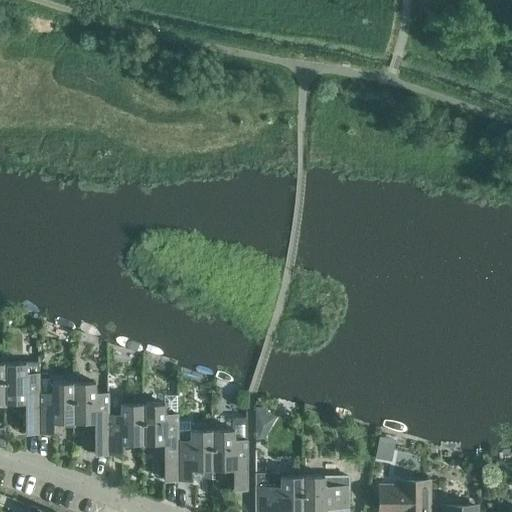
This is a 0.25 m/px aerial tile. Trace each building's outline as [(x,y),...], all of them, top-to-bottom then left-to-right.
[(39,433),(39,415),(39,372),(25,373),(25,363),(8,363),(8,355),(5,355),(4,403),(25,403),(25,433),(39,433)] [(39,415),(39,433),(53,433),(52,423),(74,423),(74,373),(71,373),(70,382),(52,381),(52,378),(47,372),(39,372),(39,415)] [(108,454),(108,414),(108,392),(95,392),(95,382),(76,382),(76,372),(74,373),(74,423),(95,423),(95,454),(108,454)] [(144,395),(144,444),(163,444),(162,481),(178,480),(178,421),(178,394),(164,395),(164,403),(147,403),(147,395),(144,395)] [(121,445),(144,444),(144,395),(141,395),(141,403),(122,403),(122,414),(108,414),(108,454),(121,454),(121,445)] [(248,490),(248,417),(236,417),(233,420),(233,430),(216,430),(216,422),(212,422),(212,471),(230,471),(231,490),(248,490)] [(212,471),(212,422),(208,422),(208,430),(190,430),(190,421),(178,421),(178,480),(189,480),(189,471),(212,471)] [(302,511),(302,469),(298,469),(298,478),(280,478),(279,473),(256,473),(256,488),(255,488),(254,511),(302,511)] [(302,469),(302,511),(349,511),(349,477),(305,477),(305,469),(302,469)] [(427,511),(427,482),(400,482),(400,488),(379,488),(379,511),(427,511)]
